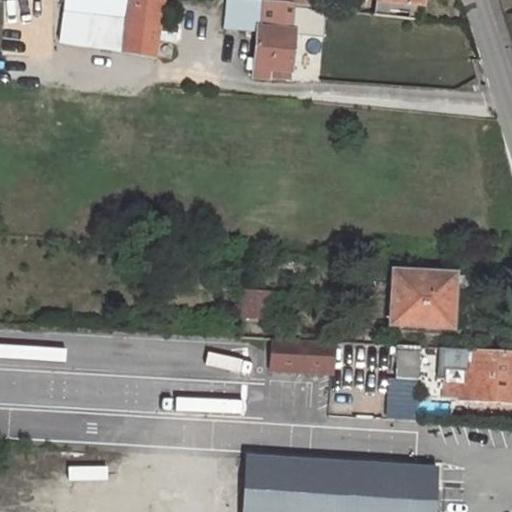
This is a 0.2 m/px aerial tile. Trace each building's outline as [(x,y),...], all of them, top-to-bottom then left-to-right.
[(121,53),(127,0),(63,0),(58,46),(121,53)] [(130,0),(125,55),(158,59),(164,0),(130,0)] [(256,33),(259,1),(247,0),(226,0),(224,30),(256,33)] [(417,20),(419,0),(376,0),(375,15),(417,20)] [(287,99),(295,6),(281,4),(259,1),(256,33),(251,96),(287,99)] [(445,325),(448,276),(396,273),(394,324),(445,325)] [(270,290),(241,289),(241,315),(269,315),(270,290)] [(271,339),(269,369),(331,372),(333,342),(271,339)] [(416,381),(417,348),(395,347),(394,379),(416,381)] [(456,400),(511,404),(511,397),(511,353),(470,351),(468,371),(444,370),(443,398),(456,398),(456,400)] [(434,511),(438,466),(234,452),(229,511),(434,511)]
